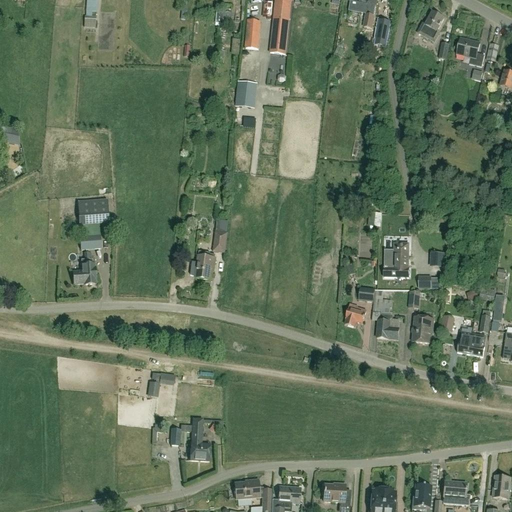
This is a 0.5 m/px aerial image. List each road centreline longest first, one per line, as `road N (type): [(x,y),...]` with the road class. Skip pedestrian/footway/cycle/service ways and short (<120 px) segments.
road 1 (residential): [(511,391),(426,376),(186,309),(0,308)]
road 2 (track): [(511,411),(0,330)]
road 3 (residential): [(76,511),(178,494),(245,468),(311,464)]
road 4 (residential): [(413,218),(392,89),(408,0)]
road 5 (track): [(257,324),(273,111)]
road 6 (residential): [(358,464),(511,444)]
